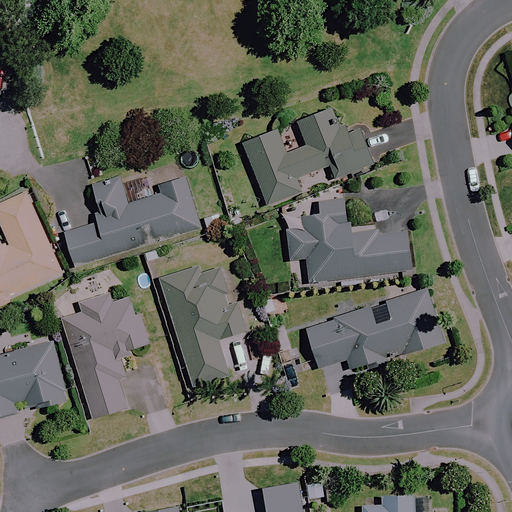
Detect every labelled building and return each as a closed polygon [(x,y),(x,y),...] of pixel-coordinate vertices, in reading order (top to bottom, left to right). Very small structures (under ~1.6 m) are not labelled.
[(306,147),(285,155),(276,129),(241,142),(264,206),(299,194),(295,182),(328,170),(332,182),(374,166),(358,124),(335,133),(327,111),(296,122),(306,147)] [(199,230),(182,177),(154,186),(157,195),(128,204),(120,178),(86,188),(95,219),(60,230),(72,269),(199,230)] [(0,306),(16,300),(14,295),(68,271),(31,190),(0,204),(0,208),(16,244),(0,250),(0,306)] [(348,235),(344,199),(316,202),(318,216),(299,219),(300,227),(283,229),(288,261),(304,259),(307,284),(409,270),(404,233),(377,236),(376,231),(348,235)] [(198,275),(196,269),(157,280),(190,388),(226,377),(215,340),(243,332),(232,296),(225,298),(216,270),(198,275)] [(440,344),(423,287),(384,299),(385,303),(306,327),(318,369),(345,361),(348,372),(440,344)] [(125,375),(119,353),(144,345),(131,298),(110,304),(107,295),(79,303),(82,313),(60,320),(90,419),(125,409),(116,378),(125,375)] [(0,415),(66,398),(50,340),(0,353),(0,415)] [(299,511),(296,484),(259,489),(262,511),(299,511)] [(413,511),(413,497),(376,497),(376,504),(360,504),(359,511),(413,511)]
